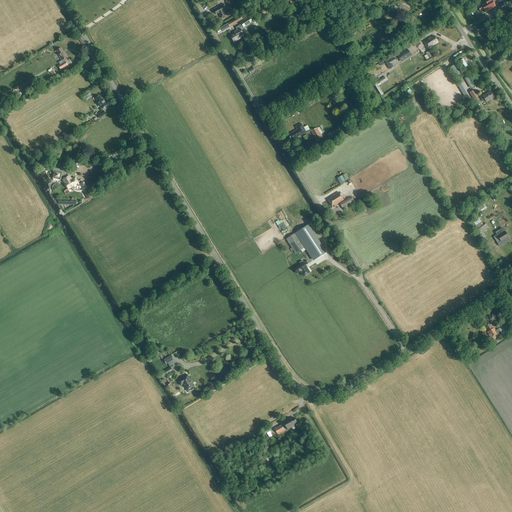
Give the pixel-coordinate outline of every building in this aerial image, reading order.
[(482,5),(478,7),(481,11),(484,9),(486,12),(495,7),(493,3),(498,0),(497,0),(485,0),(486,1),(481,4),(482,5)] [(226,9),(224,4),(214,9),(216,14),(219,13),(222,18),(226,16),(223,11),(226,9)] [(242,19),(240,16),(228,23),(230,26),(242,19)] [(235,33),(230,36),(234,42),(238,39),(238,38),(243,35),(240,29),(243,27),(243,28),(252,22),(249,17),(240,22),(241,24),(236,28),(237,30),(234,31),(235,33)] [(428,49),(438,42),(434,36),(424,42),(428,49)] [(67,58),(64,51),(63,52),(61,48),(57,51),(59,54),(58,55),(61,61),(62,60),(63,63),(58,66),(60,69),(68,65),(65,61),(65,62),(64,60),(67,58)] [(401,62),(411,56),(407,49),(394,57),(393,56),(390,57),(384,60),(390,69),(393,67),(391,63),(399,59),(401,62)] [(454,76),(459,72),(453,64),(448,67),(454,76)] [(474,84),(481,79),(478,74),(471,79),(474,84)] [(470,88),(474,86),(469,76),(465,78),(470,88)] [(474,90),(469,92),(474,99),(478,97),(474,90)] [(486,102),(494,97),(490,91),(482,96),(483,96),(480,97),(483,101),(485,100),(486,102)] [(101,108),(106,104),(103,99),(102,100),(100,96),(96,99),(98,102),(98,103),(101,108)] [(99,118),(105,114),(103,110),(97,115),(99,118)] [(296,127),(297,130),(292,133),(289,135),(291,139),(294,137),(295,138),(298,136),(298,138),(300,137),(299,136),(306,132),(301,124),(296,127)] [(311,131),(316,141),(322,138),(317,128),(311,131)] [(64,132),(67,138),(73,134),(71,129),(64,132)] [(55,172),(54,178),(60,179),(60,177),(62,178),(63,179),(65,183),(64,183),(68,190),(71,188),(71,189),(72,189),(72,190),(73,190),(74,191),(75,191),(76,192),(77,192),(78,192),(79,192),(80,192),(80,191),(81,191),(82,191),(87,188),(83,182),(79,185),(75,177),(71,179),(69,176),(66,177),(66,176),(61,175),(61,173),(55,172)] [(84,192),(87,199),(91,197),(91,196),(94,195),(91,189),(84,192)] [(336,205),(344,199),(344,198),(343,199),(338,192),(331,197),(332,198),(328,200),(331,206),(334,205),(335,207),(336,205)] [(355,203),(351,197),(340,204),(344,210),(355,203)] [(483,201),(475,205),(478,211),(486,207),(483,201)] [(478,229),(475,231),(481,240),(486,237),(482,232),(482,231),(486,229),(487,228),(488,228),(486,226),(485,225),(484,226),(481,222),(475,225),(478,229)] [(307,225),(295,233),(314,260),(325,252),(307,225)] [(496,235),(493,237),(494,238),(496,241),(498,243),(501,242),(508,237),(505,232),(502,228),(495,232),(496,235)] [(295,234),(286,239),(295,254),(304,248),(295,234)] [(303,276),(309,272),(305,265),(303,263),(301,265),(300,264),(293,269),(297,273),(300,272),(303,276)] [(498,335),(494,327),(492,324),(490,325),(489,324),(486,326),(489,331),(487,332),(491,339),(493,338),(494,340),(497,338),(496,336),(498,335)] [(506,324),(498,329),(501,333),(500,333),(502,336),(510,331),(506,324)] [(171,355),(163,360),(166,364),(174,360),(171,355)] [(189,379),(190,378),(187,375),(178,381),(180,385),(183,384),(187,391),(194,387),(189,379)] [(291,419),(290,417),(283,421),(287,429),(294,425),(294,424),(297,423),(294,417),(291,419)] [(277,434),(284,430),(281,425),(274,429),(277,434)] [(263,454),(257,458),(259,461),(260,460),(263,464),(267,469),(271,466),(268,461),(269,460),(266,455),(264,456),(263,454)]
